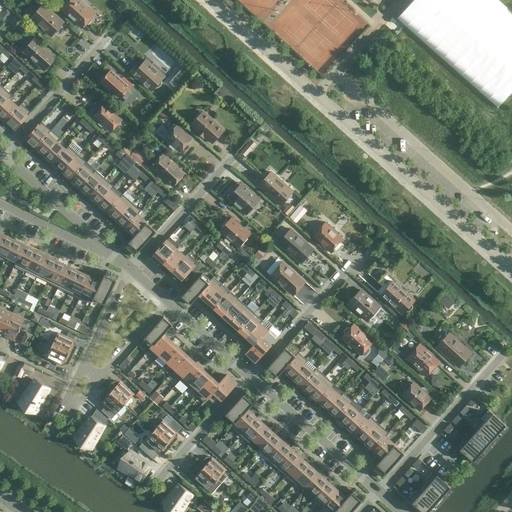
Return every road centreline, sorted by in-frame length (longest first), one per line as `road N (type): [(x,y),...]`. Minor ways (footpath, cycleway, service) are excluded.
road 1 (unclassified): [(511,272),(210,0)]
road 2 (residential): [(379,490),(502,353)]
road 3 (residential): [(250,374),(379,490)]
road 4 (residential): [(362,251),(250,374)]
road 5 (residential): [(2,154),(107,36)]
road 6 (residential): [(233,154),(132,269)]
road 7 (residential): [(113,255),(2,154)]
road 8 (residential): [(153,484),(250,374)]
road 9 (residential): [(0,202),(113,255)]
